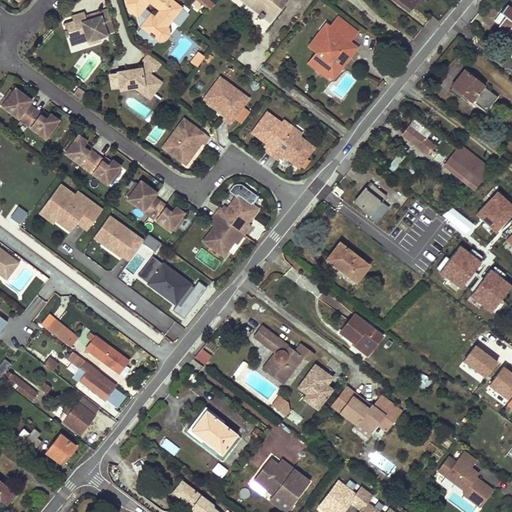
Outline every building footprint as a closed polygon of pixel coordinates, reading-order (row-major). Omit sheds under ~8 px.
[(172,0),(125,0),(127,8),(137,15),(142,24),(151,31),(150,32),(154,35),(155,34),(159,37),(166,37),(170,32),(169,25),(167,24),(172,17),(180,6),(172,0)] [(204,0),(201,4),(210,10),(214,4),(209,0),(204,0)] [(245,0),(246,1),(246,0),(254,0),(250,6),(263,16),(268,10),(274,15),(286,0),(245,0)] [(392,0),(408,12),(411,8),(400,0),(392,0)] [(400,0),(411,8),(417,0),(400,0)] [(511,9),(506,5),(500,13),(505,16),(499,25),(507,31),(504,36),(511,42),(511,41),(511,9)] [(187,12),(180,6),(172,17),(179,23),(187,12)] [(106,32),(114,30),(107,8),(91,13),(93,17),(86,20),(84,15),(83,12),(71,16),(72,21),(63,24),(65,29),(63,30),(65,35),(67,34),(68,40),(85,34),(86,40),(88,44),(100,40),(99,37),(106,34),(106,32)] [(263,16),(270,21),(274,15),(268,10),(263,16)] [(333,24),(352,39),(357,32),(338,18),(333,24)] [(309,63),(316,69),(319,65),(331,74),(336,68),(339,71),(351,56),(348,54),(353,48),(345,42),(343,44),(340,42),(342,40),(344,38),(330,27),(326,24),(309,46),(317,52),(309,63)] [(348,54),(351,56),(357,48),(350,42),(352,39),(333,24),(330,27),(344,38),(342,40),(345,42),(353,48),(348,54)] [(86,40),(85,34),(68,40),(70,45),(86,40)] [(117,71),(121,90),(135,87),(145,85),(155,92),(162,81),(151,73),(154,67),(157,69),(162,62),(148,52),(143,59),(145,61),(142,66),(131,68),(132,71),(128,71),(128,69),(117,71)] [(191,62),(197,67),(205,57),(199,52),(191,62)] [(316,69),(328,78),(330,76),(331,74),(319,65),(316,69)] [(330,76),(333,78),(339,71),(336,68),(331,74),(330,76)] [(452,86),(472,101),(472,100),(475,96),(489,107),(491,105),(479,96),(484,90),(496,99),(498,97),(484,86),(484,85),(465,70),(452,86)] [(205,97),(227,113),(225,116),(223,118),(230,123),(234,118),(241,108),(248,98),(220,77),(205,97)] [(150,98),(155,92),(145,85),(135,87),(150,98)] [(73,93),(82,99),(86,94),(77,87),(73,93)] [(40,113),(28,104),(22,100),(25,96),(15,89),(13,92),(3,105),(2,107),(45,138),(46,136),(56,123),(58,120),(49,114),(48,116),(45,119),(39,115),(40,113)] [(1,103),(3,105),(13,92),(10,90),(1,103)] [(479,96),(491,105),(496,99),(484,90),(479,96)] [(31,100),(25,96),(22,100),(28,104),(31,100)] [(472,100),(486,111),(489,107),(475,96),(472,100)] [(227,113),(205,97),(203,100),(225,116),(227,113)] [(248,113),(241,108),(234,118),(241,124),(248,113)] [(252,132),(266,143),(269,145),(267,148),(265,149),(279,159),(280,158),(282,155),(285,157),(299,167),(300,165),(306,158),(314,147),(299,136),(290,130),(281,123),(267,112),(252,132)] [(402,134),(428,154),(433,148),(436,149),(438,147),(427,138),(432,132),(414,118),(402,134)] [(183,162),(199,140),(201,143),(203,144),(209,137),(184,119),(163,147),(183,162)] [(284,120),(281,123),(290,130),(293,127),(284,120)] [(56,123),(46,136),(49,138),(58,125),(56,123)] [(290,130),(299,136),(302,133),(293,127),(290,130)] [(65,153),(106,184),(108,182),(117,169),(120,166),(111,159),(110,161),(107,165),(101,160),(102,159),(90,150),(89,151),(83,147),(86,143),(87,141),(78,135),(76,138),(66,151),(65,153)] [(64,149),(66,151),(76,138),(73,136),(64,149)] [(199,140),(183,162),(185,164),(201,143),(199,140)] [(461,144),(449,159),(473,178),(467,186),(473,191),(491,167),(461,144)] [(306,158),(300,165),(304,168),(309,161),(306,158)] [(443,167),(467,186),(473,178),(449,159),(443,167)] [(117,169),(108,182),(111,184),(120,171),(117,169)] [(166,206),(154,197),(148,192),(151,188),(141,181),(139,184),(129,197),(128,199),(170,231),(172,229),(181,216),(184,213),(175,206),(174,208),(171,212),(165,207),(166,206)] [(126,195),(129,197),(139,184),(136,182),(126,195)] [(354,202),(371,215),(370,216),(377,221),(389,206),(382,201),(387,195),(370,182),(354,202)] [(75,195),(61,184),(40,212),(54,223),(56,221),(61,214),(76,225),(78,222),(88,230),(103,210),(85,196),(82,200),(75,195)] [(157,193),(151,188),(148,192),(154,197),(157,193)] [(75,195),(82,200),(85,196),(77,191),(75,195)] [(238,194),(228,208),(226,211),(223,209),(221,207),(211,221),(213,222),(216,224),(214,227),(204,241),(224,256),(234,241),(241,232),(248,223),(258,209),(238,194)] [(430,221),(436,213),(418,199),(412,208),(430,221)] [(76,225),(61,214),(56,221),(71,232),(76,225)] [(129,260),(144,240),(110,216),(94,237),(103,243),(106,239),(110,242),(108,245),(123,256),(129,260)] [(181,216),(172,229),(174,231),(184,218),(181,216)] [(251,226),(248,223),(241,232),(244,235),(251,226)] [(241,232),(234,241),(237,244),(244,235),(241,232)] [(143,242),(156,251),(162,242),(149,233),(143,242)] [(106,239),(103,243),(122,257),(123,256),(108,245),(110,242),(106,239)] [(356,282),(370,265),(340,242),(327,259),(356,282)] [(0,274),(0,275),(13,259),(1,250),(0,251),(0,274)] [(139,276),(176,303),(190,284),(153,257),(139,276)] [(19,263),(13,259),(0,275),(6,280),(19,263)] [(341,332),(355,343),(358,338),(372,349),(383,336),(354,314),(341,332)] [(0,335),(9,323),(0,316),(0,335)] [(47,328),(52,332),(59,322),(55,319),(47,328)] [(52,332),(71,347),(78,337),(59,322),(52,332)] [(268,373),(283,384),(303,357),(317,367),(323,359),(302,344),(297,351),(262,325),(254,336),(276,352),(275,355),(275,357),(276,359),(277,361),(268,373)] [(91,352),(119,373),(129,360),(96,336),(92,341),(97,345),(91,352)] [(354,344),(368,355),(372,349),(358,338),(355,343),(354,344)] [(463,362),(487,378),(499,362),(475,346),(463,362)] [(204,364),(212,356),(204,347),(195,355),(204,364)] [(79,380),(105,400),(116,386),(101,375),(98,379),(95,377),(98,373),(99,371),(73,351),(67,358),(86,372),(79,380)] [(276,352),(264,369),(268,373),(277,361),(276,359),(275,357),(275,355),(276,352)] [(43,365),(53,371),(58,364),(49,357),(43,365)] [(4,359),(0,364),(0,374),(1,375),(10,363),(4,359)] [(12,384),(32,399),(37,393),(11,373),(9,376),(12,379),(10,381),(3,376),(1,379),(10,387),(12,384)] [(47,393),(51,388),(44,383),(41,388),(47,393)] [(347,386),(338,397),(346,404),(352,395),(369,408),(371,405),(347,386)] [(107,399),(118,407),(127,395),(116,387),(107,399)] [(332,405),(357,425),(358,423),(372,433),(379,424),(387,431),(402,411),(381,395),(373,406),(371,405),(369,408),(352,395),(346,404),(338,397),(332,405)] [(280,396),(272,406),(286,416),(290,411),(289,403),(280,396)] [(64,421),(81,434),(99,409),(82,397),(78,403),(78,402),(73,409),(67,405),(62,411),(68,415),(64,421)] [(222,454),(237,434),(206,410),(191,430),(222,454)] [(286,416),(299,426),(304,418),(293,410),(291,412),(290,411),(286,416)] [(357,425),(355,427),(369,437),(372,433),(358,423),(357,425)] [(262,441),(268,433),(258,425),(252,433),(262,441)] [(16,437),(22,442),(29,433),(24,428),(16,437)] [(21,443),(32,451),(41,441),(36,437),(40,433),(34,428),(29,433),(22,442),(21,443)] [(304,431),(301,435),(310,443),(313,439),(304,431)] [(46,452),(60,462),(67,452),(70,455),(76,446),(60,434),(46,452)] [(164,438),(160,446),(176,454),(180,446),(164,438)] [(448,456),(438,470),(465,490),(463,493),(480,507),(493,490),(476,477),(472,474),(474,470),(471,468),(477,461),(464,451),(456,462),(448,456)] [(60,462),(63,464),(70,455),(67,452),(60,462)] [(271,499),(287,511),(310,483),(294,470),(290,474),(278,465),(270,459),(255,479),(274,494),(271,499)] [(282,460),(278,465),(290,474),(294,470),(282,460)] [(219,462),(212,469),(221,477),(228,470),(219,462)] [(219,511),(214,508),(213,504),(182,480),(173,492),(192,507),(192,510),(194,511),(219,511)] [(0,497),(0,498),(5,502),(6,503),(14,493),(0,481),(0,497)] [(338,481),(318,507),(326,511),(328,510),(331,511),(343,511),(350,502),(360,510),(358,511),(394,511),(389,508),(386,511),(380,511),(367,502),(372,495),(361,487),(356,494),(338,481)]
